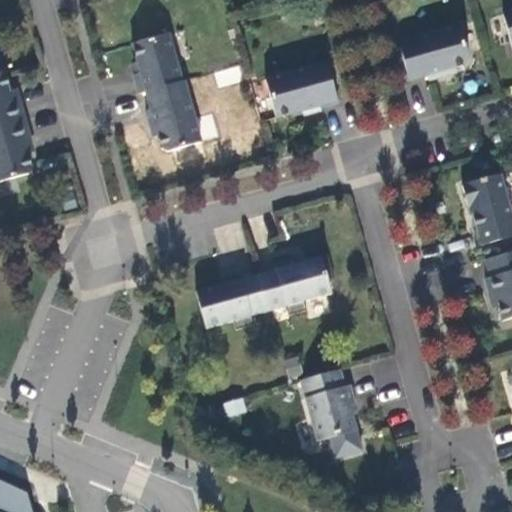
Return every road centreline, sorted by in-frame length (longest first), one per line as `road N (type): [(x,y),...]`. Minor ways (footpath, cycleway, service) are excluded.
road 1 (residential): [(358,177),(428,449)]
road 2 (residential): [(111,248),(40,0)]
road 3 (residential): [(358,177),(111,248)]
road 4 (residential): [(111,248),(37,439)]
road 5 (residential): [(511,111),(393,145),(358,177)]
road 6 (tertiary): [(181,511),(179,502),(37,439)]
road 7 (residential): [(428,449),(477,439),(493,508),(479,511)]
